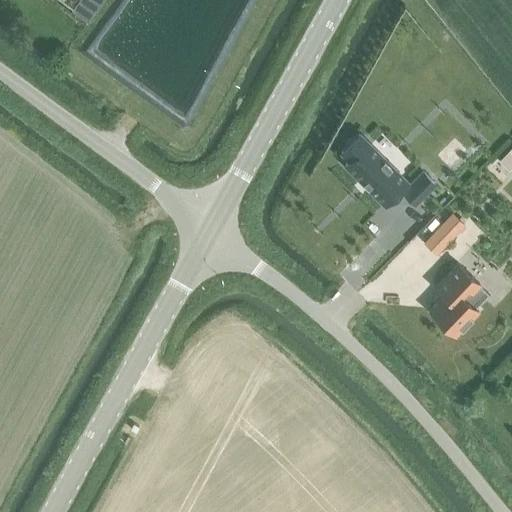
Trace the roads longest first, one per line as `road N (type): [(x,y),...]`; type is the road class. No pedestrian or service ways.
road 1 (unclassified): [(499,511),(373,366),(209,228)]
road 2 (unclassified): [(52,511),(209,228)]
road 3 (unclassified): [(209,228),(336,0)]
road 4 (unclassified): [(209,228),(0,72)]
